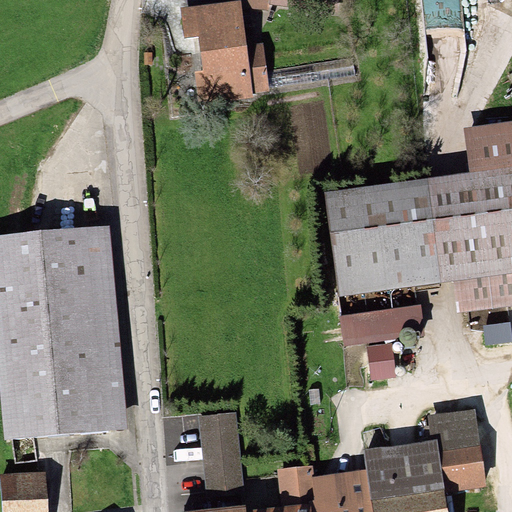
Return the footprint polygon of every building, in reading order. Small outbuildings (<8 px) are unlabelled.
[(331,0),(224,0),(329,14),(331,0)] [(244,6),(189,11),(196,94),(251,89),(244,6)] [(511,170),(319,196),(333,296),(447,281),(451,310),(511,302),(511,170)] [(107,228),(0,237),(0,329),(10,436),(126,425),(107,228)] [(434,443),(438,493),(475,490),(469,412),(432,415),(434,443)] [(202,418),(209,495),(238,492),(231,416),(202,418)] [(361,449),(365,499),(366,511),(439,511),(438,493),(434,443),(361,449)] [(4,477),(3,511),(45,511),(46,478),(4,477)] [(366,511),(365,499),(334,502),(334,511),(366,511)] [(254,508),(254,511),(334,511),(334,502),(254,508)]
